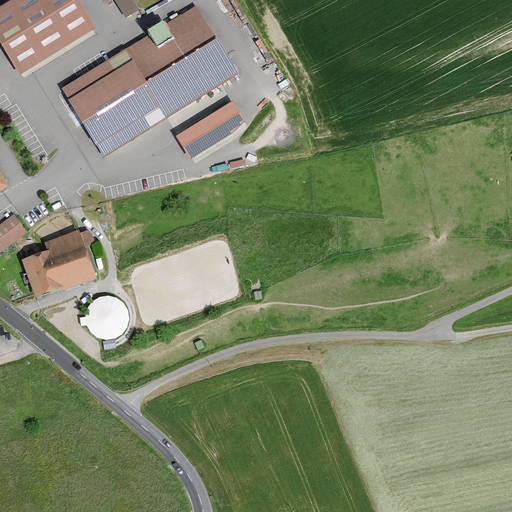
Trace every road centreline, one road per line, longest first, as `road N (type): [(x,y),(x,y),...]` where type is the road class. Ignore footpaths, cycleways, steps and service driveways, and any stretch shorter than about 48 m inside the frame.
road 1 (track): [(124,410),(152,386),(239,348),(436,335),(452,317),(511,289)]
road 2 (secondary): [(203,511),(173,455),(0,307)]
